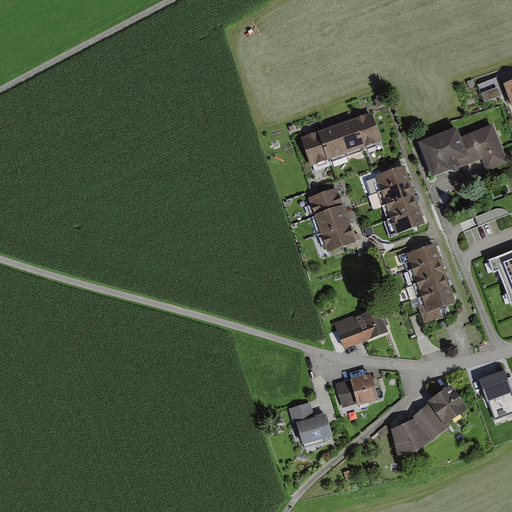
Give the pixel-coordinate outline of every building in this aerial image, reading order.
[(486,103),(497,99),(494,90),(483,94),(486,103)] [(378,114),(305,139),(315,167),(387,142),(378,114)] [(465,128),(425,144),(438,179),(487,160),(492,172),(511,164),(498,127),(469,138),(465,128)] [(410,168),(381,177),(400,236),(429,226),(410,168)] [(342,190),(312,200),(329,253),(358,243),(342,190)] [(441,246),(412,255),(431,313),(460,304),(441,246)] [(511,307),(511,254),(489,263),(494,276),(498,274),(511,307)] [(357,316),(338,324),(350,351),(392,333),(381,309),(359,319),(357,316)] [(511,373),(511,372),(486,380),(493,402),(511,395),(511,373)] [(378,375),(340,386),(346,407),(359,403),(360,407),(385,400),(378,375)] [(421,418),(398,430),(404,456),(427,451),(454,427),(474,409),(459,386),(436,401),(419,417),(421,418)] [(297,427),(303,448),(333,439),(326,417),(315,420),(311,404),(289,411),(294,428),(297,427)]
